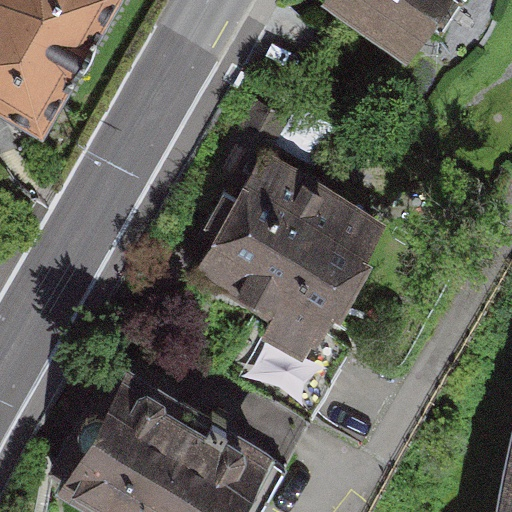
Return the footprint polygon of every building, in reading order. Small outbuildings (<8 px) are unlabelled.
[(0,0),(0,108),(24,121),(91,0),(0,0)] [(431,0),(314,0),(393,55),(431,0)] [(371,207),(243,142),(174,276),(303,341),(371,207)] [(112,367),(43,496),(73,511),(230,511),(265,448),(112,367)] [(511,511),(511,394),(511,398),(490,511),(511,511)]
